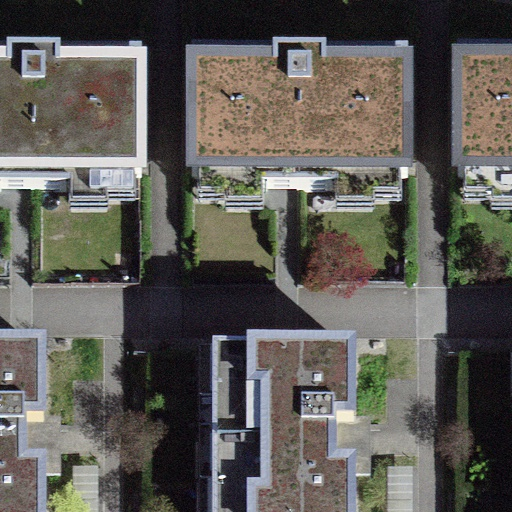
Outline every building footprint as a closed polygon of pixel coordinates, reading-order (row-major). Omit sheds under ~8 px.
[(140,57),(0,56),(0,179),(140,179),(140,57)] [(511,56),(458,57),(458,179),(511,179),(511,56)] [(407,57),(192,57),(192,179),(407,179),(407,57)] [(43,511),(43,353),(0,352),(0,511),(43,511)] [(353,511),(353,353),(213,353),(213,511),(353,511)]
